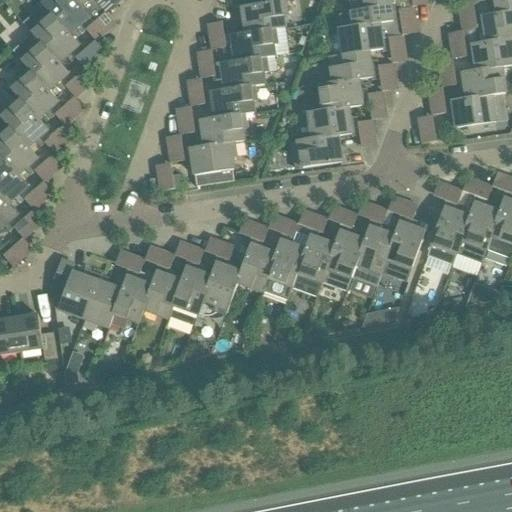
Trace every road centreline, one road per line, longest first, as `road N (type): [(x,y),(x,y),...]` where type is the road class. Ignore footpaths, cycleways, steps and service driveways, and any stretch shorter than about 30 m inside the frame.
road 1 (residential): [(124,224),(381,183)]
road 2 (residential): [(56,234),(143,0)]
road 3 (residential): [(178,0),(199,13),(124,224)]
road 4 (residential): [(381,183),(446,0)]
road 5 (residential): [(381,183),(511,159)]
